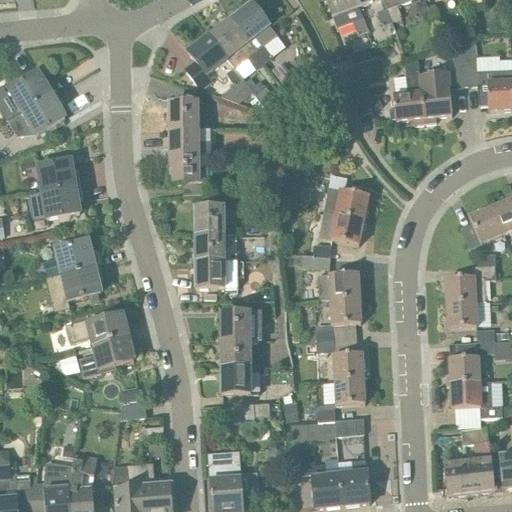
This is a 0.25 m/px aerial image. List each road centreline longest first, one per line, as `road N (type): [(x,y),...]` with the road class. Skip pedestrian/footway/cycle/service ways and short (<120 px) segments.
road 1 (residential): [(189,511),(180,390),(123,170),(123,75),(107,22)]
road 2 (residential): [(417,511),(407,251),(435,192),(476,163),(511,153)]
